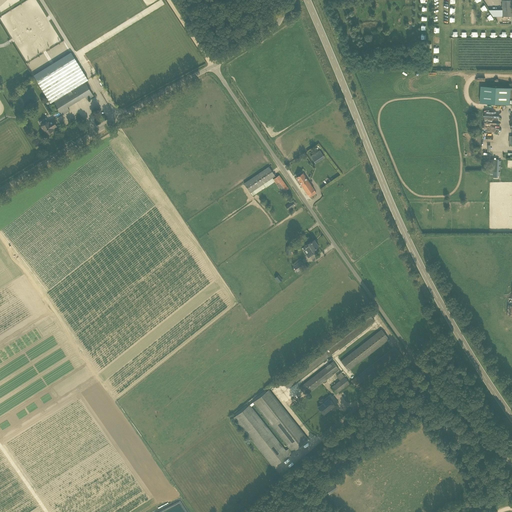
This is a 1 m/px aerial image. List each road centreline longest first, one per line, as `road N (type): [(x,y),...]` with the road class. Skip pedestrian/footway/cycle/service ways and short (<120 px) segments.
road 1 (unclassified): [(511,463),(422,364),(212,65)]
road 2 (primary): [(511,416),(416,258),(306,0)]
road 3 (unclassified): [(0,190),(212,65)]
